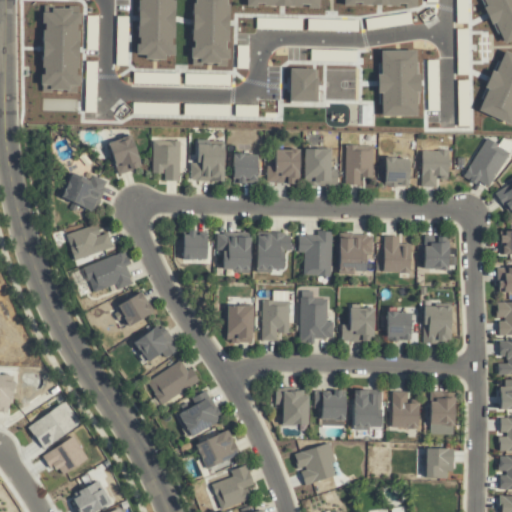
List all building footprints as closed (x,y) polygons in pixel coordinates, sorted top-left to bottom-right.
[(140,165),(130,133),(108,140),(118,172),(140,165)] [(486,185),(508,151),(485,136),(461,174),(475,183),(477,179),(486,185)] [(163,178),(178,179),(179,139),(151,138),(151,171),(163,171),(163,178)] [(189,178),(223,179),(224,143),(197,142),(197,161),(189,161),(189,178)] [(371,143),(345,143),(344,183),(359,183),(359,176),(371,176),(371,143)] [(330,167),(330,147),(304,146),(303,183),(336,184),(336,167),(330,167)] [(299,148),(274,147),(274,164),(265,164),(265,181),(298,182),(299,148)] [(448,149),(421,149),(420,185),(435,185),(435,178),(447,178),(448,149)] [(257,152),(234,152),(233,181),(256,181),(257,152)] [(384,185),(409,184),(409,155),(383,156),(384,185)] [(106,180),(90,172),(87,177),(72,171),(61,195),(93,210),(106,180)] [(508,214),(511,211),(511,179),(494,191),(508,214)] [(107,231),(99,233),(95,222),(64,232),(72,258),(111,246),(107,231)] [(195,228),(183,228),(183,257),(206,257),(207,231),(195,230),(195,228)] [(511,228),(500,229),(500,253),(511,252),(511,228)] [(330,230),(315,229),(315,233),(297,233),(297,250),(302,251),(302,274),(329,274),(330,230)] [(223,267),(250,267),(250,231),(215,231),(215,249),(223,249),(223,267)] [(289,232),(257,231),(256,271),(271,271),(271,267),(284,268),(284,250),(289,250),(289,232)] [(424,268),(448,267),(447,233),(423,234),(424,268)] [(409,271),(409,242),(397,242),(398,234),(383,234),(382,271),(409,271)] [(372,235),(339,235),(339,271),(366,271),(366,253),(371,253),(372,235)] [(82,265),(92,291),(114,283),(116,288),(131,282),(125,265),(129,263),(124,250),(82,265)] [(511,265),(495,266),(496,291),(511,290),(511,265)] [(326,297),(311,297),(312,289),(299,289),(298,341),(312,341),(312,336),(331,336),(332,319),(325,319),(326,297)] [(117,304),(128,324),(151,311),(139,291),(117,304)] [(497,318),(497,334),(511,333),(511,300),(494,301),(495,318),(497,318)] [(252,304),(227,304),(226,341),(252,341),(252,304)] [(451,305),(423,304),(422,342),(450,342),(451,305)] [(373,306),(349,306),(349,323),(340,323),(341,339),(374,339),(373,306)] [(410,310),(387,310),(386,339),(410,339),(410,310)] [(164,355),(177,348),(162,322),(134,338),(146,360),(161,352),(164,355)] [(511,372),(511,339),(498,340),(498,354),(505,354),(505,362),(495,362),(496,373),(511,372)] [(190,366),(185,368),(179,359),(145,379),(160,403),(198,379),(190,366)] [(4,374),(0,373),(0,405),(7,406),(7,396),(10,396),(11,381),(4,381),(4,374)] [(511,378),(501,378),(500,407),(511,407),(511,378)] [(274,403),(282,403),(281,423),(306,423),(307,389),(285,389),(285,387),(275,386),(274,403)] [(321,424),(344,425),(344,389),(333,388),(333,390),(313,390),(312,406),(321,407),(321,424)] [(190,396),(194,404),(179,411),(189,432),(219,419),(205,389),(190,396)] [(380,389),(354,389),(354,426),(380,426),(380,389)] [(418,398),(405,398),(406,390),(391,389),(390,426),(417,427),(418,398)] [(453,433),(454,392),(430,391),(429,433),(453,433)] [(42,448),(75,425),(60,402),(26,425),(42,448)] [(511,449),(511,416),(499,417),(499,433),(496,433),(497,450),(511,449)] [(195,443),(205,467),(237,453),(227,429),(195,443)] [(86,458),(73,435),(41,453),(50,468),(56,465),(61,473),(86,458)] [(299,468),(304,483),(334,474),(330,461),(334,460),(328,441),(292,452),(297,468),(299,468)] [(452,447),(426,446),(425,476),(446,476),(446,469),(452,469),(452,447)] [(511,454),(497,455),(497,472),(498,472),(498,488),(511,488),(511,454)] [(220,508),(250,497),(245,485),(252,483),(245,463),(229,469),(231,475),(210,482),(220,508)] [(97,489),(94,482),(72,491),(77,503),(72,505),(74,511),(89,511),(110,504),(103,487),(97,489)] [(511,511),(511,494),(498,494),(497,511),(511,511)]
